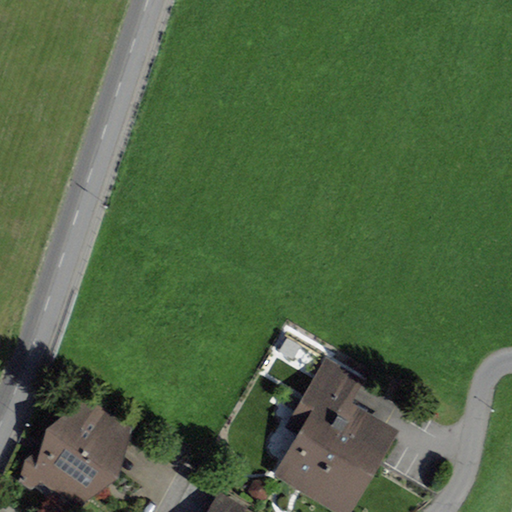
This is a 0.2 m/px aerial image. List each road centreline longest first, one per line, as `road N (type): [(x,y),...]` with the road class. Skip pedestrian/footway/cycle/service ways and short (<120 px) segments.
road 1 (tertiary): [(148,0),(0,426)]
road 2 (residential): [(511,361),(484,376),(461,479),(438,511)]
